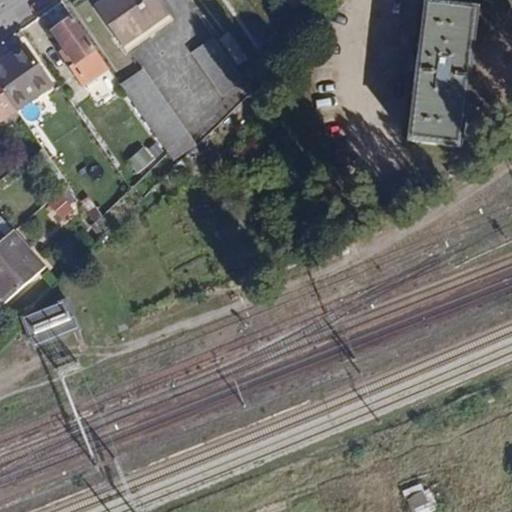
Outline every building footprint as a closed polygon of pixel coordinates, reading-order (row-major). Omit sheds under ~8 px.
[(167,13),(158,0),(102,0),(93,6),(120,45),(167,13)] [(477,10),(427,4),(410,140),(459,146),(477,10)] [(167,13),(120,45),(125,52),(171,19),(167,13)] [(107,67),(73,18),(53,32),(64,48),(57,49),(71,68),(82,84),(107,67)] [(242,53),(227,32),(216,40),(231,61),(242,53)] [(216,40),(215,38),(194,53),(221,92),(243,79),(231,61),(216,40)] [(0,85),(2,88),(16,109),(50,84),(35,64),(22,46),(0,61),(0,85)] [(167,152),(185,136),(138,71),(120,84),(167,152)] [(2,88),(0,85),(0,123),(18,111),(16,109),(2,88)] [(185,136),(167,152),(173,160),(193,146),(185,136)] [(145,147),(128,160),(138,173),(155,160),(145,147)] [(79,201),(67,183),(52,197),(62,212),(79,201)] [(0,235),(4,239),(12,232),(0,218),(0,235)] [(4,239),(0,242),(0,297),(4,302),(43,268),(12,232),(4,239)] [(78,329),(67,301),(24,319),(25,321),(34,346),(78,329)] [(417,511),(420,511),(437,505),(431,490),(411,498),(417,511)]
